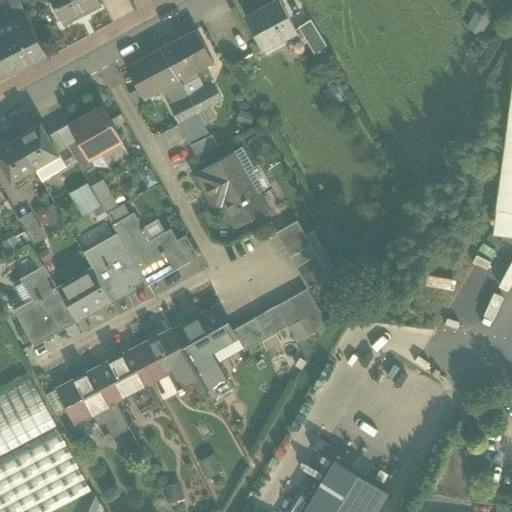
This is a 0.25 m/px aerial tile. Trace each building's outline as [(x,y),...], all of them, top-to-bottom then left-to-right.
[(7,0),(21,29),(2,39),(0,34),(0,78),(46,56),(18,0),(7,0)] [(50,0),(63,24),(100,5),(97,0),(50,0)] [(279,2),(247,18),(262,47),(294,30),(279,2)] [(325,46),(310,20),(298,27),(314,53),(325,46)] [(195,30),(160,49),(178,79),(188,98),(204,89),(194,71),(212,61),(195,30)] [(160,49),(127,67),(144,97),(178,79),(160,49)] [(204,89),(188,98),(196,112),(220,99),(213,85),(204,89)] [(511,90),(496,211),(511,213),(511,90)] [(188,98),(171,107),(178,121),(196,112),(188,98)] [(101,105),(68,124),(77,139),(89,160),(90,160),(122,141),(101,105)] [(196,112),(178,121),(189,142),(208,133),(196,112)] [(40,124),(17,138),(35,169),(42,181),(43,181),(42,180),(59,171),(52,159),(58,156),(47,136),(40,124)] [(68,124),(47,136),(58,156),(65,167),(76,161),(66,145),(77,139),(68,124)] [(212,135),(190,146),(195,157),(217,146),(212,135)] [(17,138),(0,146),(0,163),(11,183),(35,169),(17,138)] [(77,139),(66,145),(76,161),(82,173),(94,166),(90,160),(89,160),(77,139)] [(236,151),(201,171),(202,172),(194,176),(204,192),(211,188),(234,228),(268,209),(236,151)] [(86,188),(69,198),(80,216),(97,206),(86,188)] [(169,231),(146,244),(142,238),(147,235),(143,229),(141,230),(132,215),(112,226),(117,234),(144,281),(146,285),(187,262),(169,231)] [(47,238),(36,217),(25,223),(36,244),(47,238)] [(296,221),(276,233),(289,257),(310,246),(296,221)] [(117,234),(83,254),(111,304),(133,291),(131,287),(144,281),(117,234)] [(310,246),(289,257),(295,268),(316,256),(310,246)] [(316,256),(295,268),(301,278),(322,266),(316,256)] [(322,266),(301,278),(307,289),(328,277),(322,266)] [(75,321),(45,267),(21,281),(22,283),(25,281),(36,299),(16,311),(34,344),(60,329),(58,325),(71,318),(73,322),(75,321)] [(297,295),(309,316),(319,310),(307,289),(297,295)] [(286,300),(298,321),(309,316),(297,295),(286,300)] [(275,307),(287,327),(298,321),(286,300),(275,307)] [(213,307),(171,329),(202,382),(205,388),(226,377),(215,359),(217,358),(216,355),(214,356),(210,349),(230,337),(213,307)] [(287,327),(275,307),(265,312),(277,333),(287,327)] [(277,333),(265,312),(255,318),(266,339),(277,333)] [(266,339),(255,318),(243,325),(255,346),(266,339)] [(255,346),(243,325),(232,331),(243,352),(255,346)] [(171,329),(134,348),(152,381),(168,373),(179,394),(202,382),(171,329)] [(134,348),(97,367),(115,401),(130,393),(141,414),(163,403),(152,381),(134,348)] [(97,367),(57,388),(76,423),(98,411),(107,430),(103,432),(107,438),(128,427),(115,401),(97,367)] [(31,379),(0,395),(0,457),(57,428),(31,379)] [(0,511),(50,511),(91,491),(57,428),(0,457),(0,511)] [(213,454),(200,460),(206,475),(220,469),(213,454)] [(375,511),(387,493),(334,461),(303,511),(375,511)] [(88,511),(105,511),(96,495),(88,511)]
